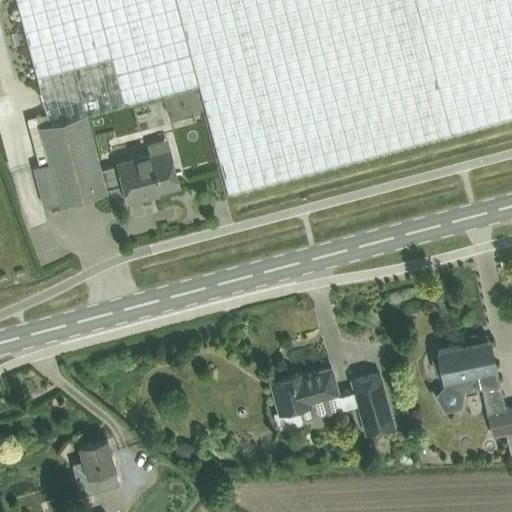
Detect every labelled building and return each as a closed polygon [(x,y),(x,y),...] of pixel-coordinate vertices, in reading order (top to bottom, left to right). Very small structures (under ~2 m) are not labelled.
[(511,0),(17,0),(47,113),(27,118),(39,163),(33,165),(44,205),(60,201),(60,203),(107,191),(106,189),(112,187),(124,184),(128,201),(144,197),(142,191),(178,182),(169,149),(166,138),(147,143),(150,154),(118,163),(100,167),(86,113),(136,101),(199,84),(228,192),(511,115),(511,0)] [(487,411),(490,425),(493,435),(507,431),(511,452),(511,405),(504,407),(495,367),(496,367),(490,339),(486,339),(485,334),(461,339),(462,345),(437,350),(443,378),(447,377),(448,381),(436,393),(445,408),(459,403),(463,389),(482,385),(488,411),(487,411)] [(302,371),(271,380),(276,399),(279,412),(276,413),(279,425),(281,427),(284,427),(299,423),(302,421),(302,419),(299,407),(311,404),(310,401),(327,396),(326,392),(338,389),(337,386),(331,366),(303,374),(302,371)] [(379,372),(352,379),(366,433),(394,425),(379,372)] [(72,463),(81,494),(120,483),(113,457),(107,437),(79,445),(83,459),(72,463)] [(184,442),(174,445),(179,462),(198,457),(195,446),(184,442)]
